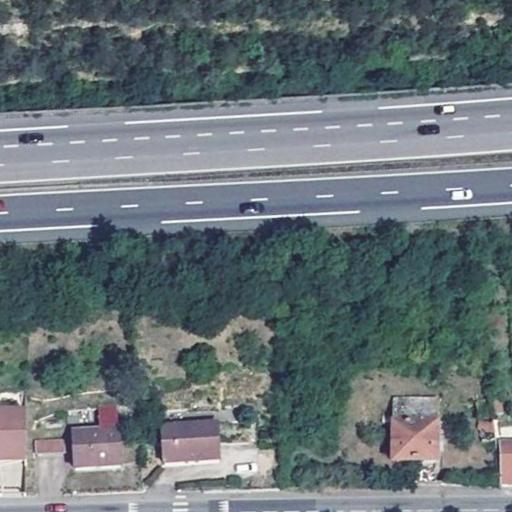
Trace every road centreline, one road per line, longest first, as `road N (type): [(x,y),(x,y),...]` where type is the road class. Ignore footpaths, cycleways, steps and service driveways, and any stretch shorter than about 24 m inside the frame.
road 1 (motorway): [(511,130),(0,162)]
road 2 (motorway): [(0,215),(511,190)]
road 3 (tertiary): [(174,511),(511,508)]
